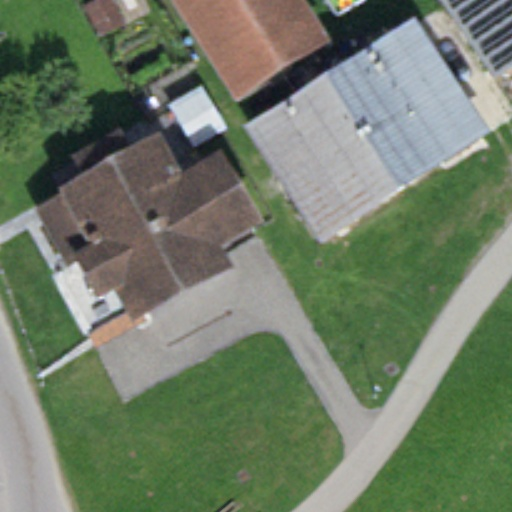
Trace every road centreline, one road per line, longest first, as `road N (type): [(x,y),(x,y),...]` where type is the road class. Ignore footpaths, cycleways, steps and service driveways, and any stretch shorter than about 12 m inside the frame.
road 1 (residential): [(319,511),(372,455),(511,248)]
road 2 (tertiary): [(0,387),(17,429),(32,511)]
